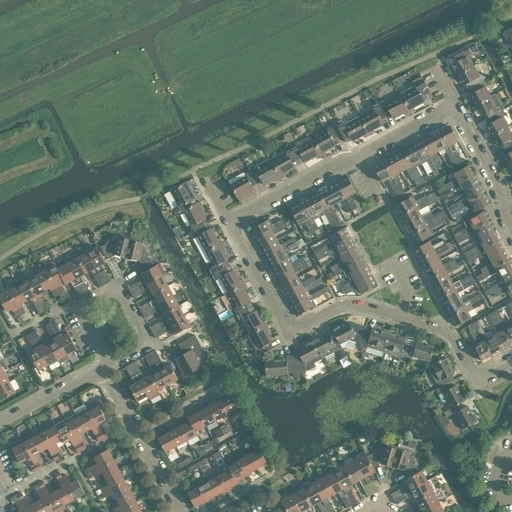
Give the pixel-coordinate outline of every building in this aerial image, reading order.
[(469,47),(451,56),(454,61),(453,62),(458,73),(473,64),(468,54),(472,52),(469,47)] [(473,64),(458,73),(464,83),(466,82),(468,87),(486,78),(483,72),(481,73),(475,63),(473,64)] [(414,84),(399,92),(401,96),(410,111),(414,109),(413,107),(424,101),(422,97),(430,92),(421,75),(412,80),(414,84)] [(486,78),(468,87),(471,92),(469,93),(475,103),(490,95),(485,85),(489,83),(486,78)] [(490,95),(475,103),(481,114),(483,113),(485,118),(503,108),(500,103),(495,93),(490,95)] [(384,99),(378,102),(386,117),(391,114),(393,117),(404,111),(405,114),(410,111),(401,96),(386,104),(384,99)] [(359,115),(358,115),(368,134),(373,131),(372,129),(383,123),(381,119),(386,117),(378,102),(376,99),(372,101),(374,104),(372,105),(373,107),(359,115)] [(503,108),(485,118),(488,123),(486,124),(492,134),(507,126),(509,125),(503,115),(505,114),(503,108)] [(341,118),(335,122),(345,139),(350,136),(352,140),(363,134),(364,136),(368,134),(358,115),(344,123),(341,118)] [(323,134),(313,139),(321,155),(325,153),(324,150),(335,144),(333,141),(338,138),(332,125),(331,124),(325,127),(321,129),(321,131),(323,134)] [(450,125),(440,130),(458,162),(462,160),(452,142),(458,139),(450,125)] [(511,135),(507,126),(492,134),(498,145),(499,144),(502,149),(511,143),(511,135)] [(440,130),(431,135),(438,150),(440,153),(445,151),(450,159),(453,165),(458,162),(440,130)] [(431,135),(421,140),(435,167),(436,166),(440,164),(433,152),(438,150),(431,135)] [(296,144),(291,148),(297,160),(303,157),(305,161),(315,155),(317,157),(321,155),(313,139),(298,148),(296,144)] [(421,140),(412,145),(419,160),(421,163),(426,160),(431,169),(434,175),(439,173),(436,166),(435,167),(421,140)] [(511,143),(502,149),(505,154),(503,154),(509,165),(511,163),(511,143)] [(412,145),(402,150),(420,183),(424,181),(421,174),(416,166),(421,163),(419,160),(412,145)] [(286,154),(272,162),(280,177),(284,175),(283,173),(294,167),(292,163),(297,160),(291,148),(285,151),(286,154)] [(402,150),(393,156),(401,170),(405,167),(409,174),(412,179),(414,178),(417,185),(420,183),(402,150)] [(393,156),(383,161),(401,193),(405,191),(401,185),(402,185),(395,173),(401,170),(393,156)] [(255,167),(249,170),(256,183),(262,180),(263,183),(274,177),(276,180),(280,177),(272,162),(269,157),(254,165),(255,167)] [(383,161),(373,166),(381,181),(387,178),(393,190),(393,189),(395,193),(396,196),(401,193),(383,161)] [(445,184),(437,188),(439,192),(473,174),(468,164),(453,172),(456,177),(444,183),(445,184)] [(243,171),(228,180),(238,197),(239,200),(239,199),(243,197),(242,195),(253,189),(251,185),(256,183),(249,170),(244,173),(243,171)] [(473,174),(439,192),(442,197),(449,192),(461,186),(464,191),(478,183),(473,174)] [(347,176),(337,181),(349,203),(352,209),(355,207),(357,207),(350,194),(355,191),(347,176)] [(170,188),(170,189),(175,199),(178,204),(176,206),(179,211),(179,212),(184,209),(194,203),(191,198),(194,196),(188,185),(191,184),(188,179),(186,181),(177,185),(175,185),(170,188)] [(337,181),(328,186),(336,201),(341,198),(348,211),(352,209),(349,203),(337,181)] [(454,202),(446,206),(449,211),(483,193),(478,183),(464,191),(466,196),(455,202),(454,202)] [(328,186),(318,192),(337,226),(341,223),(331,204),(336,201),(328,186)] [(410,195),(396,203),(401,213),(436,194),(434,191),(426,195),(425,194),(416,199),(415,198),(412,194),(410,195)] [(318,192),(309,197),(319,215),(324,212),(333,228),(337,226),(318,192)] [(483,193),(449,211),(452,217),(460,213),(460,212),(468,207),(471,212),(489,202),(483,193)] [(436,194),(401,213),(406,222),(421,214),(418,209),(430,203),(438,198),(436,194)] [(309,197),(299,202),(314,229),(319,227),(314,218),(319,215),(309,197)] [(194,203),(184,209),(192,223),(187,226),(190,232),(192,231),(205,224),(202,218),(205,216),(200,206),(202,205),(199,200),(197,201),(194,203)] [(299,202),(290,207),(298,222),(299,224),(304,221),(307,226),(308,226),(311,231),(314,229),(299,202)] [(421,214),(406,222),(411,232),(438,217),(446,213),(443,208),(435,213),(424,219),(421,214)] [(467,226),(453,233),(456,238),(460,235),(488,220),(483,210),(468,218),(464,220),(467,226)] [(438,217),(411,232),(417,241),(417,242),(431,234),(434,232),(432,228),(432,226),(440,222),(440,221),(448,217),(446,213),(438,217)] [(269,217),(252,227),(257,237),(285,221),(283,217),(272,223),(269,217)] [(488,220),(460,235),(463,240),(476,232),(479,237),(493,229),(488,220)] [(285,221),(257,237),(262,246),(277,238),(274,233),(287,226),(285,221)] [(205,224),(192,231),(195,236),(198,235),(206,249),(222,241),(219,237),(217,238),(211,227),(208,229),(205,224)] [(330,241),(313,250),(316,255),(350,236),(344,226),(327,236),(330,241)] [(470,249),(464,252),(466,257),(498,239),(493,229),(479,237),(481,242),(470,249)] [(118,236),(100,245),(106,258),(113,255),(111,252),(113,251),(113,252),(126,256),(131,237),(121,235),(121,237),(118,236)] [(277,238),(262,246),(267,256),(295,241),(293,236),(280,243),(277,238)] [(350,236),(316,255),(318,259),(335,250),(338,255),(340,254),(355,246),(350,236)] [(131,237),(126,256),(139,259),(139,258),(141,262),(138,264),(141,270),(154,263),(143,243),(141,242),(142,240),(131,237)] [(429,240),(414,247),(420,257),(446,243),(444,238),(432,245),(429,240)] [(498,239),(466,257),(469,261),(480,255),(481,257),(487,253),(489,256),(504,248),(498,239)] [(222,241),(206,249),(212,259),(206,262),(209,267),(212,273),(227,265),(224,259),(228,257),(227,256),(228,254),(226,252),(225,252),(224,251),(225,250),(224,247),(222,247),(224,245),(222,241)] [(295,241),(267,256),(272,265),(287,257),(290,256),(287,251),(297,245),(295,241)] [(446,243),(420,257),(425,267),(439,259),(437,254),(448,247),(446,243)] [(87,251),(105,283),(110,280),(104,269),(103,270),(100,264),(106,261),(98,245),(87,251)] [(343,259),(330,266),(332,270),(360,255),(355,246),(340,254),(343,259)] [(77,254),(76,254),(85,272),(91,269),(94,275),(93,275),(99,286),(105,283),(87,251),(86,248),(84,248),(77,252),(77,254)] [(492,261),(480,268),(482,272),(509,258),(504,248),(489,256),(492,261)] [(67,258),(66,260),(67,262),(85,294),(90,291),(84,280),(83,281),(80,275),(85,272),(76,254),(77,254),(74,253),(67,258)] [(287,257),(272,265),(278,275),(305,260),(303,255),(293,261),(290,256),(287,257)] [(360,255),(332,270),(335,274),(343,270),(346,275),(349,273),(365,265),(360,255)] [(439,259),(425,267),(430,276),(456,262),(454,257),(442,264),(439,259)] [(65,258),(55,263),(57,267),(63,279),(65,283),(71,280),(74,286),(73,286),(79,297),(85,294),(67,262),(66,260),(65,258)] [(482,272),(476,275),(479,280),(497,270),(499,275),(511,268),(511,263),(509,258),(482,272)] [(53,260),(44,265),(59,293),(63,300),(68,298),(63,291),(60,284),(59,281),(63,279),(57,267),(55,263),(53,260)] [(305,260),(278,275),(283,284),(297,276),(294,271),(308,264),(305,260)] [(138,281),(128,286),(131,291),(162,274),(166,272),(160,261),(156,263),(157,264),(141,272),(144,278),(138,281)] [(456,262),(430,276),(435,286),(450,278),(447,273),(459,266),(456,262)] [(44,265),(34,270),(44,289),(49,287),(50,289),(51,289),(54,296),(59,293),(44,265)] [(227,265),(212,273),(215,279),(221,276),(229,290),(244,282),(242,278),(239,279),(234,268),(230,270),(227,265)] [(352,279),(340,285),(343,289),(370,274),(365,265),(349,273),(352,279)] [(490,287),(484,290),(487,295),(493,291),(511,280),(511,268),(499,275),(502,280),(490,287)] [(34,270),(25,275),(27,279),(44,311),(44,310),(48,308),(44,301),(41,294),(40,292),(44,289),(34,270)] [(332,270),(326,274),(329,279),(335,275),(332,270)] [(450,278),(435,286),(440,295),(467,281),(473,277),(471,273),(452,283),(450,278)] [(162,274),(131,291),(133,297),(144,291),(143,290),(149,287),(152,293),(168,284),(162,274)] [(297,276),(283,284),(288,294),(316,279),(313,274),(300,281),(297,276)] [(370,274),(343,289),(345,293),(356,287),(359,293),(371,287),(372,288),(378,284),(374,277),(373,276),(372,277),(370,274)] [(316,279),(288,294),(293,303),(308,295),(310,294),(308,289),(322,281),(320,276),(316,279)] [(467,281),(440,295),(445,305),(460,297),(457,292),(475,282),(473,277),(467,281)] [(27,279),(17,284),(25,300),(30,297),(31,299),(32,299),(35,306),(39,313),(44,311),(27,279)] [(511,280),(493,291),(495,296),(507,289),(510,294),(511,293),(511,280)] [(229,290),(224,293),(232,308),(235,313),(237,313),(249,306),(247,301),(250,299),(244,288),(246,286),(244,282),(229,290)] [(17,284),(8,289),(21,314),(26,311),(21,302),(25,300),(17,284)] [(149,301),(139,306),(141,311),(173,294),(168,284),(152,293),(155,298),(149,301)] [(308,295),(293,303),(298,313),(316,304),(313,298),(330,289),(327,285),(310,294),(308,295)] [(8,289),(0,293),(0,298),(6,310),(11,307),(13,310),(16,316),(21,314),(8,289)] [(460,297),(445,305),(451,314),(477,300),(483,296),(481,292),(463,302),(460,297)] [(173,294),(141,311),(144,317),(155,311),(154,310),(160,307),(163,313),(178,304),(173,294)] [(477,300),(451,314),(456,324),(470,316),(468,311),(486,301),(483,296),(477,300)] [(160,321),(150,326),(152,331),(184,314),(178,304),(163,313),(166,318),(160,321)] [(249,306),(237,313),(240,318),(243,317),(251,331),(251,332),(266,323),(264,319),(262,320),(256,309),(252,311),(249,306)] [(497,308),(492,311),(495,317),(510,343),(511,342),(511,324),(510,320),(504,323),(500,315),(497,308)] [(184,314),(152,331),(155,337),(170,329),(173,334),(190,325),(184,314)] [(495,317),(491,320),(497,331),(492,334),(500,349),(510,343),(495,317)] [(54,318),(49,321),(67,353),(77,347),(68,332),(63,335),(54,318)] [(478,319),(473,321),(491,354),(500,349),(492,334),(490,329),(484,331),(481,325),(478,319)] [(348,320),(332,329),(336,335),(340,342),(342,346),(343,346),(345,345),(353,348),(355,341),(361,343),(364,332),(365,329),(366,325),(354,322),(354,324),(349,323),(348,320)] [(45,324),(54,340),(49,343),(57,358),(60,362),(69,357),(67,353),(49,321),(45,324)] [(473,321),(468,324),(470,329),(472,330),(475,335),(474,337),(477,342),(473,345),(472,345),(472,346),(479,359),(480,359),(481,359),(491,354),(473,321)] [(251,331),(248,333),(256,348),(259,354),(272,347),(269,342),(272,340),(267,329),(269,328),(266,323),(251,332),(251,331)] [(361,343),(360,344),(361,348),(365,350),(367,346),(367,345),(383,350),(384,347),(384,346),(389,332),(372,327),(371,331),(365,329),(364,332),(361,343)] [(35,329),(31,332),(48,363),(57,358),(49,343),(44,345),(35,329)] [(31,332),(25,334),(35,351),(30,353),(38,368),(48,363),(31,332)] [(327,332),(312,340),(321,358),(336,350),(342,346),(340,342),(336,335),(331,338),(327,332)] [(383,350),(383,351),(399,356),(398,358),(399,360),(404,361),(405,357),(409,344),(406,342),(405,339),(405,336),(389,332),(384,346),(384,347),(383,350)] [(181,355),(175,358),(184,374),(201,365),(196,357),(205,352),(195,334),(178,343),(182,350),(181,355)] [(299,353),(294,356),(295,358),(297,361),(296,361),(302,372),(316,365),(314,362),(321,358),(312,340),(296,348),(299,353)] [(409,344),(405,357),(411,359),(413,355),(429,360),(434,345),(417,340),(415,345),(409,344)] [(342,346),(336,350),(341,358),(347,355),(343,346),(342,346)] [(155,349),(150,352),(168,384),(178,378),(169,363),(164,366),(162,362),(163,362),(157,352),(155,349)] [(150,352),(145,355),(152,367),(153,367),(155,371),(149,374),(158,389),(168,384),(150,352)] [(282,358),(265,359),(266,374),(287,373),(287,372),(292,372),(295,376),(302,372),(296,361),(297,361),(295,358),(294,356),(292,352),(286,355),(287,362),(286,362),(286,365),(283,365),(282,358)] [(432,363),(428,367),(436,380),(439,386),(447,382),(450,380),(452,379),(451,377),(452,372),(454,371),(445,356),(432,363)] [(0,359),(0,371),(4,370),(8,368),(3,358),(0,359)] [(135,360),(130,363),(148,395),(150,399),(160,394),(158,389),(149,374),(146,376),(144,376),(142,373),(135,360)] [(130,363),(125,366),(130,377),(131,376),(134,382),(129,385),(137,400),(148,395),(130,363)] [(0,384),(9,380),(4,370),(0,371),(0,384)] [(9,380),(0,384),(0,398),(15,390),(9,380)] [(439,386),(435,388),(438,394),(442,391),(451,406),(451,407),(458,403),(464,399),(456,384),(449,387),(447,382),(439,386)] [(222,395),(218,397),(227,413),(229,417),(240,411),(237,407),(230,393),(223,396),(222,395)] [(215,401),(208,405),(216,419),(227,413),(218,397),(214,399),(215,401)] [(99,400),(87,407),(103,438),(107,435),(100,422),(106,419),(104,414),(106,412),(99,400)] [(451,406),(443,411),(446,416),(454,412),(462,427),(476,420),(467,404),(461,408),(458,403),(451,407),(451,406)] [(201,406),(197,408),(205,424),(216,419),(208,405),(202,408),(201,406)] [(87,407),(76,413),(85,430),(91,427),(99,440),(103,438),(87,407)] [(193,413),(187,416),(189,420),(189,419),(195,430),(205,424),(197,408),(193,411),(193,413)] [(76,413),(65,419),(82,449),(86,447),(79,434),(85,430),(76,413)] [(65,419),(55,424),(62,438),(62,439),(64,442),(70,438),(77,452),(82,449),(65,419)] [(182,421),(178,423),(186,439),(197,434),(195,430),(189,419),(189,420),(183,423),(182,421)] [(245,421),(238,425),(240,429),(248,425),(245,421)] [(174,428),(168,431),(176,445),(186,439),(178,423),(173,426),(174,428)] [(55,424),(44,430),(56,452),(60,450),(56,442),(62,439),(62,438),(55,424)] [(231,429),(223,432),(226,437),(233,433),(231,429)] [(44,430),(34,436),(41,450),(47,447),(51,454),(56,452),(44,430)] [(161,432),(156,435),(157,437),(165,451),(176,445),(168,431),(162,434),(161,432)] [(245,431),(238,435),(241,439),(248,435),(246,431),(245,431)] [(32,432),(21,438),(35,463),(38,468),(42,466),(37,456),(35,453),(41,450),(34,436),(32,432)] [(223,432),(217,436),(219,441),(226,437),(223,432)] [(238,435),(231,438),(234,443),(241,439),(238,435)] [(21,438),(10,444),(20,461),(26,458),(30,465),(35,463),(21,438)] [(210,440),(203,444),(204,448),(205,449),(205,448),(212,444),(210,440)] [(486,441),(481,460),(483,460),(492,463),(497,444),(486,441)] [(224,442),(217,446),(219,450),(220,451),(227,447),(224,442)] [(384,445),(367,455),(373,467),(379,464),(377,461),(379,460),(380,461),(379,461),(392,465),(398,446),(388,443),(387,444),(385,444),(384,445)] [(398,446),(392,465),(404,468),(405,468),(405,467),(406,469),(404,471),(407,477),(419,470),(409,452),(409,451),(407,451),(408,449),(398,446)] [(259,447),(248,453),(256,467),(262,464),(263,466),(268,463),(267,462),(267,461),(259,447)] [(97,462),(89,466),(91,470),(91,471),(114,459),(108,448),(93,456),(97,462)] [(204,448),(197,451),(200,456),(207,452),(205,448),(205,449),(204,448)] [(219,450),(212,453),(214,458),(222,454),(220,451),(219,450)] [(248,453),(238,459),(246,475),(251,473),(250,471),(256,467),(248,453)] [(365,453),(355,459),(373,492),(378,490),(373,479),(372,479),(369,473),(375,470),(373,467),(367,455),(365,453)] [(190,455),(183,459),(185,463),(193,459),(190,455)] [(205,457),(198,461),(200,466),(208,462),(205,457)] [(114,459),(91,471),(94,475),(102,471),(105,477),(119,469),(114,459)] [(183,459),(176,463),(179,467),(185,463),(183,459)] [(238,459),(227,465),(229,468),(235,479),(236,481),(242,477),(246,475),(238,459)] [(355,459),(344,465),(354,482),(359,479),(363,485),(362,485),(368,495),(373,492),(355,459)] [(198,461),(191,465),(193,469),(200,466),(198,461)] [(344,465),(334,470),(352,504),(357,501),(351,491),(352,488),(350,484),(354,482),(344,465)] [(229,468),(219,474),(227,490),(232,487),(231,486),(237,482),(236,481),(235,479),(229,468)] [(108,483),(100,487),(103,492),(125,480),(119,469),(105,477),(108,483)] [(184,469),(177,473),(179,477),(186,473),(184,469)] [(401,487),(390,493),(393,498),(427,480),(421,469),(419,470),(407,477),(404,478),(407,484),(401,488),(401,487)] [(334,470),(323,476),(332,493),(338,490),(342,496),(341,496),(347,507),(352,504),(334,470)] [(66,474),(62,476),(74,498),(83,493),(85,492),(77,478),(71,482),(66,474)] [(219,474),(208,480),(216,494),(222,490),(223,492),(227,490),(219,474)] [(62,476),(57,478),(62,486),(56,490),(63,504),(74,498),(62,476)] [(323,476),(313,482),(328,511),(335,511),(330,502),(327,496),(332,493),(323,476)] [(427,480),(393,498),(396,503),(407,498),(408,499),(413,496),(415,500),(433,490),(434,488),(434,487),(430,479),(429,479),(427,480)] [(125,480),(103,492),(105,496),(113,492),(116,498),(131,490),(125,480)] [(208,480),(197,485),(206,501),(210,499),(209,497),(216,494),(208,480)] [(328,511),(313,482),(302,487),(311,505),(316,502),(317,502),(320,508),(322,511),(328,511)] [(49,493),(45,485),(41,488),(53,510),(54,511),(56,511),(65,507),(63,504),(56,490),(49,493)] [(187,491),(194,505),(195,505),(201,502),(202,504),(206,501),(197,485),(187,491)] [(302,487),(291,493),(301,511),(307,511),(305,508),(311,505),(302,487)] [(41,498),(35,501),(40,511),(48,511),(53,510),(41,488),(36,490),(41,498)] [(120,504),(112,508),(113,511),(115,511),(136,501),(131,490),(116,498),(120,504)] [(412,508),(405,511),(417,511),(438,501),(433,490),(415,500),(418,503),(417,506),(412,508)] [(301,511),(291,493),(281,499),(282,501),(287,511),(301,511)] [(17,494),(10,497),(13,503),(15,501),(20,499),(17,494)] [(28,505),(24,497),(20,499),(26,511),(40,511),(35,501),(28,505)] [(20,509),(14,511),(26,511),(20,499),(15,501),(20,509)] [(136,501),(115,511),(141,511),(142,511),(136,501)] [(438,501),(417,511),(442,511),(444,511),(438,501)]
